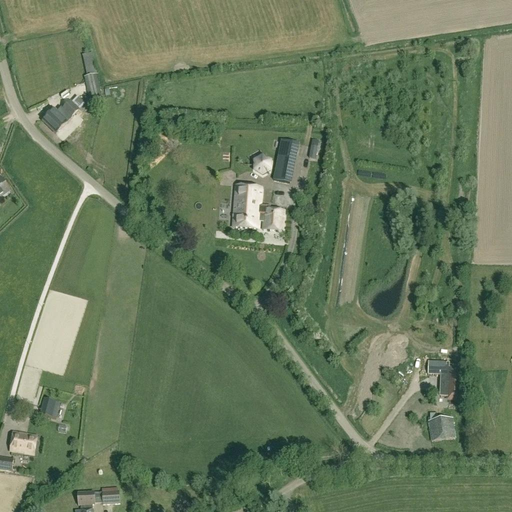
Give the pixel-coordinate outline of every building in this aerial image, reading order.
[(84,49),(92,48),(91,33),(82,34),(84,49)] [(93,58),(83,60),(87,77),(97,75),(93,58)] [(87,77),(84,78),(90,102),(102,99),(97,75),(87,77)] [(54,111),(43,122),(56,135),(67,123),(66,123),(67,122),(70,119),(70,118),(71,119),(79,111),(82,113),(87,107),(85,105),(78,98),(73,105),(70,102),(62,111),(63,111),(59,115),(54,111)] [(315,160),(318,142),(312,141),(309,159),(315,160)] [(281,142),(274,181),(289,185),(298,146),(281,142)] [(254,172),(262,177),(270,172),(271,163),(263,158),(254,163),(254,172)] [(227,177),(243,174),(242,166),(226,169),(227,177)] [(0,179),(0,198),(9,193),(0,179)] [(236,188),(233,229),(259,231),(260,212),(264,212),(263,231),(283,233),(285,212),(270,211),(270,207),(261,206),(262,189),(236,188)] [(401,368),(399,373),(410,378),(412,373),(401,368)] [(450,370),(449,400),(460,401),(462,371),(450,370)] [(390,376),(386,382),(398,392),(403,386),(390,376)] [(422,378),(422,389),(434,388),(434,378),(422,378)] [(44,400),(40,416),(56,421),(61,405),(44,400)] [(452,419),(429,422),(432,443),(455,440),(452,419)] [(37,438),(14,434),(10,453),(34,457),(37,438)] [(0,471),(12,474),(14,461),(0,458),(0,471)] [(119,492),(102,493),(102,495),(99,496),(99,506),(103,505),(103,507),(120,506),(119,492)] [(81,508),(81,511),(93,511),(93,507),(96,507),(95,493),(78,494),(78,508),(81,508)]
